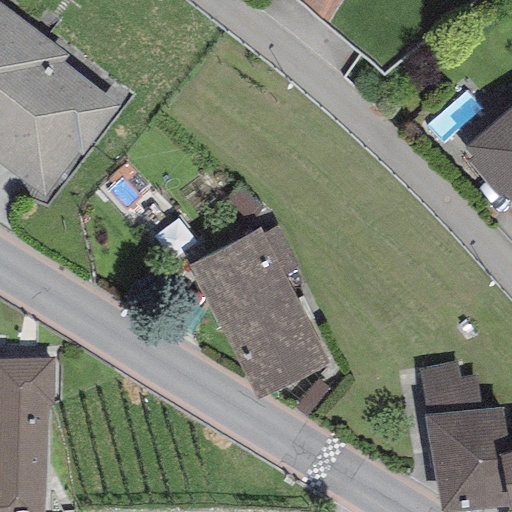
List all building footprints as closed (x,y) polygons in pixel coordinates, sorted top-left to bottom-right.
[(67,48),(5,0),(0,0),(0,147),(43,181),(76,140),(82,144),(118,99),(61,54),(67,48)] [(511,93),(464,133),(472,144),(467,148),(497,184),(503,178),(511,188),(511,93)] [(260,215),(189,250),(257,385),(328,350),(260,215)] [(54,351),(0,348),(0,511),(43,511),(47,398),(53,398),(54,351)] [(459,359),(420,363),(424,404),(480,398),(477,370),(460,372),(459,359)] [(480,398),(424,404),(442,499),(510,499),(509,490),(503,435),(499,398),(480,398)] [(511,432),(503,435),(509,490),(511,489),(511,432)]
